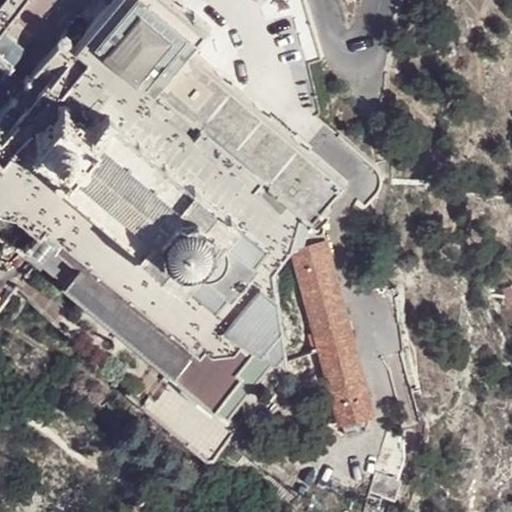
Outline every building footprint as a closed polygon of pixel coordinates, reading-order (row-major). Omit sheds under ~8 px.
[(321,208),(340,184),(342,186),(349,177),(192,48),(211,26),(194,11),(192,13),(176,0),(109,0),(85,29),(88,32),(94,37),(96,38),(127,0),(153,0),(188,28),(180,38),(146,79),(195,120),(266,178),(304,209),(314,217),(321,208)] [(127,0),(96,38),(146,79),(180,38),(188,28),(153,0),(127,0)] [(0,34),(0,57),(14,69),(25,54),(1,33),(0,34)] [(260,253),(259,251),(269,239),(237,213),(238,211),(231,205),(230,207),(210,191),(208,189),(205,187),(203,185),(201,184),(202,183),(194,176),(193,177),(190,175),(189,176),(168,159),(170,158),(164,154),(163,155),(142,137),(143,136),(139,132),(137,133),(116,116),(117,115),(114,112),(115,111),(108,105),(107,106),(106,105),(94,119),(89,115),(88,116),(86,115),(85,117),(76,109),(68,102),(69,101),(67,100),(69,98),(63,94),(62,95),(61,94),(60,96),(58,95),(57,97),(58,98),(57,99),(58,100),(49,112),(40,122),(39,121),(38,123),(36,121),(35,124),(36,125),(35,127),(36,127),(35,129),(40,133),(41,132),(43,133),(44,132),(52,138),(61,146),(60,147),(61,148),(59,150),(65,154),(53,169),(54,170),(53,171),(61,177),(62,176),(64,178),(65,177),(86,194),(85,195),(91,200),(92,199),(112,216),(111,217),(117,221),(118,220),(139,237),(138,238),(140,241),(139,242),(147,249),(148,247),(177,271),(176,272),(183,278),(185,276),(217,301),(226,290),(230,291),(233,289),(233,290),(260,258),(259,257),(260,253)] [(328,214),(321,208),(314,217),(304,209),(302,216),(293,246),(294,246),(327,237),(328,214)] [(276,359),(222,325),(202,350),(155,312),(46,221),(37,232),(35,234),(25,247),(64,278),(62,280),(168,367),(159,378),(169,387),(165,392),(161,397),(150,389),(141,401),(208,455),(215,454),(241,422),(230,413),(276,359)] [(327,237),(294,246),(316,331),(325,365),(339,423),(341,423),(374,414),(328,237),(327,237)] [(260,279),(222,325),(276,359),(290,368),(279,290),(260,279)] [(389,282),(382,283),(383,290),(390,289),(389,282)] [(399,318),(384,320),(386,336),(401,334),(399,318)] [(325,365),(316,331),(309,333),(318,367),(325,365)] [(401,334),(386,336),(383,336),(388,370),(391,370),(393,385),(407,384),(401,334)] [(369,429),(374,414),(341,423),(345,437),(369,429)] [(396,499),(402,477),(376,468),(364,511),(380,511),(386,496),(396,499)]
